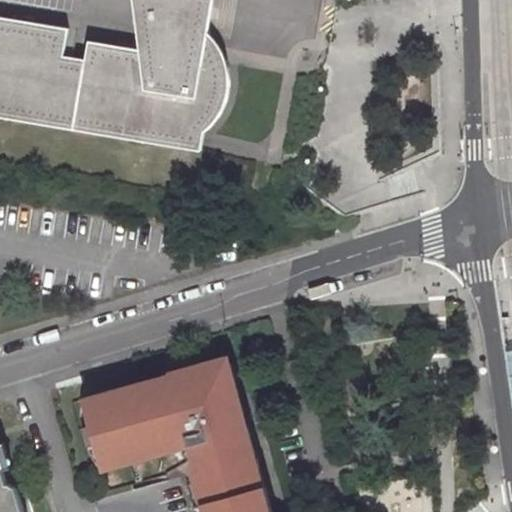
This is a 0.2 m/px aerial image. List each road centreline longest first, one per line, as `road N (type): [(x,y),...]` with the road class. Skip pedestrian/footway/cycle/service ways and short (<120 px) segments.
road 1 (residential): [(0,371),(477,218)]
road 2 (unclassified): [(477,218),(511,465)]
road 3 (unclassified): [(469,0),(477,218)]
